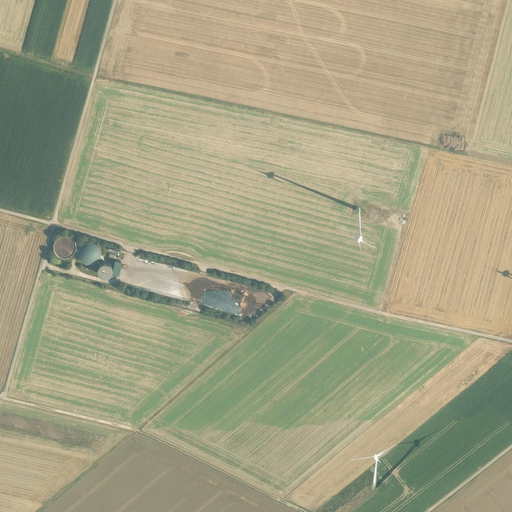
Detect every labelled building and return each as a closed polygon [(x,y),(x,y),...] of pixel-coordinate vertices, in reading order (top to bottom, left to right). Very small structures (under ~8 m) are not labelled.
[(74,252),(76,246),(74,241),(70,237),(65,235),(59,237),(55,241),(53,247),(55,252),(59,256),(65,258),(70,256),(74,252)] [(99,259),(100,253),(99,247),(95,243),(89,242),(83,243),(79,247),(78,253),(79,259),(84,263),(89,264),(95,263),(99,259)] [(121,261),(116,260),(113,272),(118,273),(121,261)] [(111,272),(112,268),(111,265),(109,262),(105,261),(101,262),(99,265),(98,269),(99,272),(101,275),(105,276),(109,275),(111,272)] [(264,309),(271,302),(269,300),(262,306),(264,309)]
